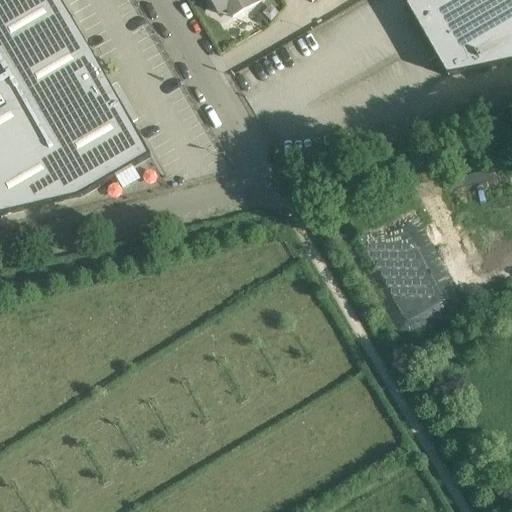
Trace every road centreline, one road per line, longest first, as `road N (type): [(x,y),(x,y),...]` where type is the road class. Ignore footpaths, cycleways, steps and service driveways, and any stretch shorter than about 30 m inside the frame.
road 1 (track): [(458,511),(265,185)]
road 2 (unclassified): [(265,185),(157,0)]
